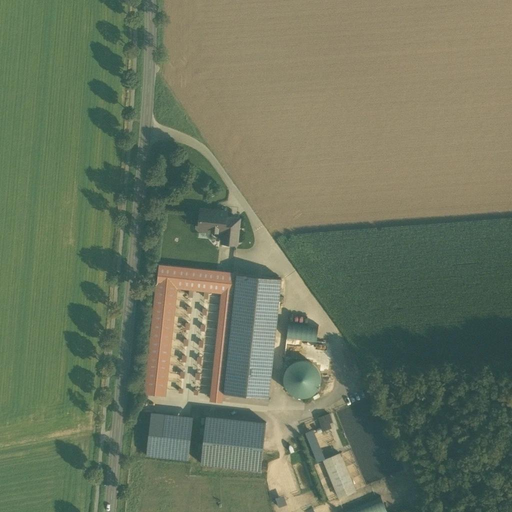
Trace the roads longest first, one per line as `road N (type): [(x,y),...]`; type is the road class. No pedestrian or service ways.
road 1 (secondary): [(150,0),(109,511)]
road 2 (track): [(425,511),(360,365),(255,219)]
